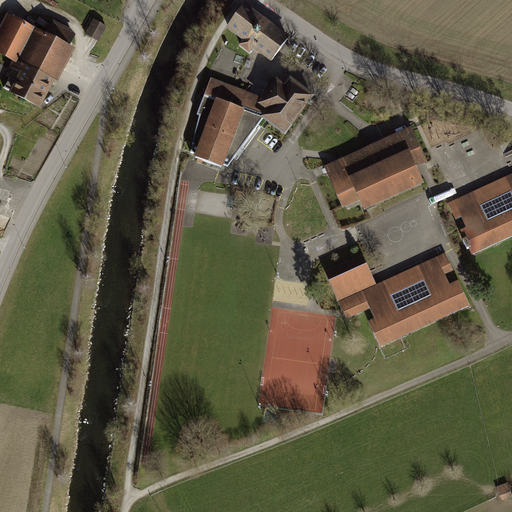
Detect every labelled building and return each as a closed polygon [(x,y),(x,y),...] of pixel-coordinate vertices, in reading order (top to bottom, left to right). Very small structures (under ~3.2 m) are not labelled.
[(288,39),(244,6),(229,28),(245,40),(241,45),(249,52),(254,46),(272,60),(288,39)] [(10,78),(5,88),(39,105),(58,66),(64,69),(67,62),(62,59),(74,35),(54,25),(48,38),(15,21),(0,50),(0,51),(17,60),(13,68),(24,73),(20,83),(10,78)] [(106,27),(95,21),(87,34),(99,40),(106,27)] [(194,144),(191,152),(197,155),(196,158),(199,159),(198,161),(202,163),(203,161),(221,168),(223,165),(228,166),(264,117),(285,133),(312,97),(291,81),(285,89),(277,83),(265,99),(211,78),(198,115),(200,116),(193,144),(194,144)] [(404,133),(320,171),(338,211),(352,205),(359,219),(419,192),(411,173),(421,169),(404,133)] [(511,174),(446,204),(453,220),(463,216),(470,232),(461,236),(471,258),(511,239),(511,174)] [(308,218),(300,213),(295,220),(302,225),(308,218)] [(363,260),(325,278),(346,321),(363,313),(384,357),(473,314),(446,257),(378,289),(363,260)]
